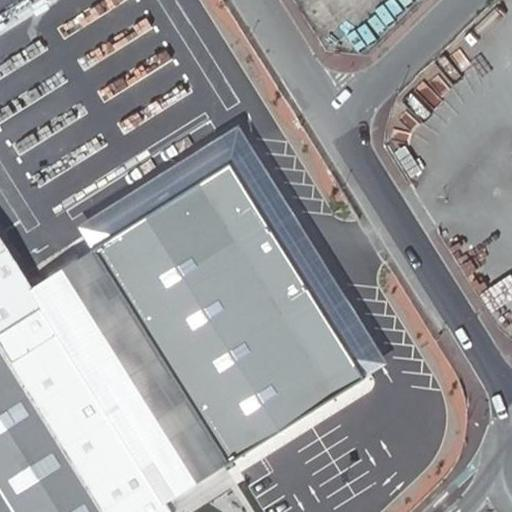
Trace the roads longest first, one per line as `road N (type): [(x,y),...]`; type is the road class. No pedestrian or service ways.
road 1 (unclassified): [(511,401),(340,118)]
road 2 (unclassified): [(340,118),(466,0)]
road 3 (unclassified): [(340,118),(265,0)]
